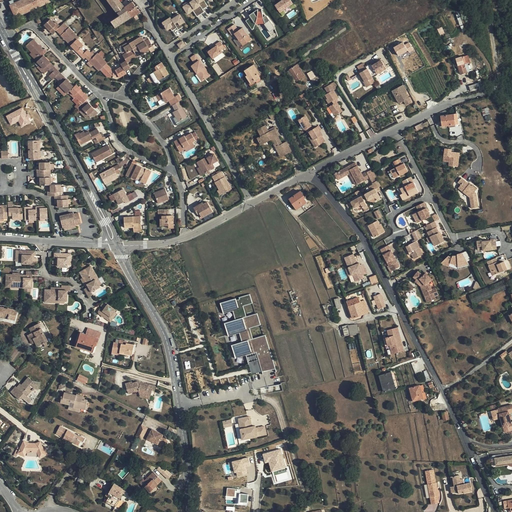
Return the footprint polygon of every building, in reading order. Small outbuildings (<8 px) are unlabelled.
[(15,5),(11,6),(16,16),(49,1),(48,0),(25,0),(24,0),(21,0),(14,3),(15,5)] [(192,0),(182,6),(187,15),(193,11),(196,16),(205,12),(203,9),(208,6),(204,0),(192,0)] [(291,0),(280,0),(275,4),(280,11),(293,1),(291,0)] [(121,2),(114,8),(119,15),(111,20),(115,27),(129,18),(134,15),(136,13),(139,11),(132,2),(125,7),(121,2)] [(251,7),(250,5),(246,8),(247,10),(249,13),(251,14),(253,16),(257,19),(257,20),(261,20),(261,21),(263,22),(264,22),(270,18),(268,16),(273,13),(267,3),(265,5),(264,8),(263,10),(263,11),(254,11),(254,10),(253,8),(251,7)] [(50,30),(56,25),(50,19),(44,24),(50,30)] [(264,24),(269,31),(274,28),(269,21),(264,24)] [(298,52),(302,59),(306,56),(349,28),(345,22),(298,52)] [(63,23),(62,25),(64,27),(59,32),(61,35),(68,28),(63,23)] [(235,23),(228,27),(233,33),(235,32),(243,44),(252,38),(243,26),(239,29),(235,23)] [(56,30),(59,28),(56,25),(50,30),(53,33),(56,30)] [(77,39),(78,37),(69,27),(68,28),(61,35),(71,45),(77,39)] [(43,55),(46,52),(41,47),(39,45),(33,39),(30,42),(28,43),(26,46),(31,52),(39,59),(43,55)] [(86,57),(90,53),(87,50),(84,52),(80,48),(83,45),(77,39),(71,45),(84,59),(86,57)] [(149,48),(152,45),(148,39),(137,45),(140,51),(142,54),(149,49),(149,48)] [(180,49),(185,45),(182,40),(177,44),(180,49)] [(225,46),(221,40),(218,42),(219,43),(214,47),(210,50),(214,56),(224,50),(222,48),(225,46)] [(398,57),(413,50),(409,42),(404,44),(403,42),(393,47),(398,57)] [(122,66),(124,70),(130,67),(127,62),(131,60),(133,59),(137,57),(133,50),(133,49),(123,55),(126,61),(121,64),(122,66)] [(37,61),(39,59),(31,52),(30,54),(37,61)] [(212,73),(197,52),(192,56),(196,62),(193,64),(199,71),(200,70),(205,78),(212,73)] [(99,71),(100,69),(106,64),(107,63),(97,53),(94,56),(89,61),(99,71)] [(43,55),(39,59),(37,61),(44,68),(43,69),(46,72),(49,69),(51,67),(49,64),(50,62),(43,55)] [(461,73),(468,71),(465,64),(468,63),(471,62),(468,55),(463,56),(456,58),(461,73)] [(367,65),(374,77),(377,75),(377,74),(385,69),(381,60),(372,65),(370,63),(367,65)] [(58,74),(60,72),(50,62),(49,64),(51,67),(49,69),(52,73),(55,70),(58,74)] [(157,70),(154,71),(156,75),(159,80),(169,74),(162,62),(156,66),(155,67),(157,70)] [(126,73),(124,70),(122,66),(113,71),(106,64),(100,69),(107,76),(109,75),(113,75),(112,77),(118,78),(126,73)] [(298,64),(290,69),(297,80),(305,75),(298,64)] [(256,81),(257,83),(262,80),(258,73),(259,73),(254,65),(245,70),(248,75),(247,75),(249,79),(252,84),(256,81)] [(375,82),(372,78),(374,77),(367,65),(365,66),(364,65),(358,68),(360,72),(358,73),(362,78),(363,78),(365,82),(367,81),(370,85),(375,82)] [(52,79),(55,77),(58,74),(55,70),(52,73),(49,76),(52,79)] [(365,82),(363,78),(362,78),(366,87),(370,85),(367,81),(365,82)] [(67,93),(70,90),(74,86),(66,79),(62,82),(60,85),(67,93)] [(74,86),(70,90),(71,92),(80,100),(83,103),(86,100),(89,97),(76,84),(74,86)] [(334,90),(331,84),(325,88),(329,93),(334,90)] [(405,92),(406,92),(407,91),(403,84),(392,90),(399,103),(405,100),(407,104),(412,101),(407,93),(406,94),(405,92)] [(65,95),(67,93),(60,85),(58,87),(65,95)] [(165,102),(168,100),(174,97),(169,88),(157,95),(160,100),(163,98),(165,102)] [(293,89),(288,92),(291,98),(297,95),(293,89)] [(329,93),(326,95),(328,98),(331,102),(333,101),(335,104),(330,107),(333,112),(335,111),(337,115),(342,111),(337,102),(335,99),(337,98),(338,97),(334,90),(329,93)] [(76,103),(80,100),(71,92),(69,93),(74,98),(73,99),(76,103)] [(309,101),(304,93),(299,95),(302,99),(304,97),(307,102),(309,101)] [(177,102),(172,105),(175,110),(173,112),(178,121),(187,117),(179,101),(177,102)] [(94,109),(88,103),(84,106),(82,108),(88,115),(94,109)] [(5,115),(10,125),(18,121),(21,127),(31,123),(23,107),(5,115)] [(488,107),(481,109),(486,121),(492,119),(488,107)] [(86,117),(88,115),(82,108),(80,110),(86,117)] [(271,112),(268,114),(272,120),(278,116),(275,110),(271,112)] [(458,113),(454,114),(455,124),(447,126),(448,128),(459,126),(458,113)] [(442,126),(447,126),(455,124),(454,114),(441,115),(442,126)] [(304,116),(298,120),(304,132),(305,131),(306,133),(307,132),(310,136),(312,140),(309,142),(313,148),(323,142),(319,137),(321,136),(315,127),(312,130),(304,116)] [(257,137),(259,142),(265,139),(267,142),(271,139),(280,157),(291,151),(286,141),(282,144),(278,136),(274,129),(269,132),(268,130),(265,125),(257,129),(261,136),(257,137)] [(275,126),(268,130),(269,132),(274,129),(278,136),(280,135),(275,126)] [(95,137),(100,134),(97,129),(89,133),(88,131),(84,133),(84,131),(80,134),(79,133),(75,135),(79,144),(85,141),(85,142),(95,137)] [(195,140),(191,134),(191,133),(185,137),(184,136),(174,141),(180,152),(185,149),(184,148),(189,145),(189,144),(192,142),(195,140)] [(38,138),(38,136),(31,136),(31,143),(32,144),(32,145),(39,145),(40,145),(40,138),(38,138)] [(195,147),(192,142),(189,144),(189,145),(184,148),(185,149),(186,151),(195,147)] [(39,147),(39,145),(32,145),(31,145),(31,153),(33,153),(33,155),(40,155),(40,147),(39,147)] [(100,159),(100,160),(109,155),(108,153),(111,151),(107,145),(91,153),(95,161),(100,159)] [(445,150),(439,151),(440,165),(447,164),(447,167),(456,166),(454,152),(445,153),(445,150)] [(200,167),(204,174),(213,169),(211,164),(218,160),(214,154),(207,158),(206,157),(197,162),(200,167)] [(52,164),(52,159),(52,157),(42,157),(42,162),(42,165),(40,165),(40,169),(53,168),(52,164)] [(399,157),(393,160),(396,166),(391,169),(395,176),(408,169),(404,162),(402,162),(399,157)] [(132,162),(126,175),(135,179),(137,177),(138,173),(142,175),(141,179),(140,181),(145,183),(151,171),(145,169),(144,171),(144,172),(140,170),(140,169),(141,167),(136,164),(132,162)] [(362,174),(355,162),(339,171),(341,177),(351,172),(355,178),(358,182),(366,178),(363,174),(362,174)] [(105,184),(105,182),(110,179),(111,181),(118,177),(116,174),(120,172),(118,168),(120,167),(118,164),(100,174),(105,184)] [(43,180),(52,180),(53,180),(53,177),(53,172),(53,168),(40,169),(40,173),(43,173),(43,177),(43,180)] [(372,168),(366,171),(372,182),(377,179),(372,168)] [(220,172),(212,176),(215,182),(219,189),(220,189),(222,193),(231,188),(221,171),(220,172)] [(355,178),(351,172),(349,173),(355,184),(358,182),(355,178)] [(411,175),(402,180),(405,185),(397,189),(402,199),(419,190),(411,175)] [(471,185),(469,184),(462,178),(458,182),(461,184),(458,187),(470,197),(471,208),(478,207),(476,193),(474,192),(477,189),(472,185),(471,185)] [(378,186),(380,184),(377,179),(372,182),(371,183),(373,185),(375,188),(378,186)] [(63,187),(63,182),(62,180),(53,180),(52,180),(52,183),(53,187),(50,187),(50,190),(56,190),(63,190),(63,187)] [(373,201),(376,199),(375,198),(379,196),(377,191),(375,188),(371,191),(364,194),(367,199),(373,201)] [(117,199),(116,199),(118,204),(124,201),(126,203),(129,201),(133,199),(130,193),(126,195),(122,189),(114,194),(117,199)] [(154,193),(157,202),(162,200),(162,202),(169,199),(165,189),(154,193)] [(70,198),(69,193),(69,190),(63,190),(56,190),(56,194),(59,194),(59,198),(59,202),(70,201),(70,198)] [(300,191),(290,199),(297,208),(306,202),(304,198),(305,197),(300,191)] [(362,205),(365,203),(361,196),(351,201),(354,207),(359,209),(363,207),(362,205)] [(38,203),(38,205),(39,213),(42,213),(43,215),(47,215),(49,215),(49,204),(46,204),(42,204),(42,202),(38,203)] [(198,214),(200,213),(197,207),(203,204),(203,202),(194,207),(198,214)] [(197,207),(200,213),(202,217),(213,211),(207,202),(203,204),(197,207)] [(424,202),(416,206),(419,211),(412,214),(417,222),(430,215),(424,202)] [(9,203),(7,203),(7,206),(3,205),(0,205),(0,215),(1,215),(6,215),(10,215),(9,203)] [(20,204),(20,203),(18,203),(11,203),(11,211),(15,211),(15,213),(20,213),(21,211),(25,211),(24,204),(20,204)] [(27,217),(31,217),(36,217),(39,217),(39,213),(38,205),(35,205),(31,205),(31,203),(26,203),(27,217)] [(378,209),(374,211),(378,219),(382,216),(378,209)] [(66,223),(67,223),(79,222),(84,222),(84,214),(79,213),(79,210),(66,211),(66,223)] [(172,220),(172,215),(166,215),(163,215),(160,215),(160,218),(162,218),(162,226),(169,225),(169,228),(174,228),(173,220),(172,220)] [(134,230),(142,229),(141,216),(124,217),(125,227),(133,227),(134,230)] [(381,229),(379,225),(377,220),(368,225),(374,237),(384,232),(383,228),(381,229)] [(434,220),(426,224),(429,230),(428,231),(432,240),(435,239),(437,244),(444,240),(442,235),(441,235),(439,232),(436,227),(438,226),(434,220)] [(420,237),(417,230),(411,232),(415,240),(420,237)] [(483,239),(477,240),(478,249),(483,248),(483,249),(497,248),(496,240),(491,240),(491,239),(483,240),(483,239)] [(414,252),(412,253),(414,257),(422,253),(415,240),(405,245),(409,252),(412,250),(414,252)] [(391,264),(394,269),(399,266),(388,245),(380,249),(389,266),(391,264)] [(450,254),(442,261),(449,265),(451,263),(458,267),(459,270),(470,265),(463,252),(458,254),(458,257),(454,255),(453,256),(450,254)] [(31,253),(15,255),(16,259),(18,259),(19,267),(29,266),(28,258),(32,257),(31,253)] [(67,254),(51,254),(51,259),(54,259),(55,262),(55,267),(65,267),(65,266),(65,259),(67,259),(67,254)] [(351,282),(358,279),(358,276),(364,274),(362,267),(361,266),(360,265),(359,265),(355,266),(351,255),(343,257),(346,268),(347,267),(349,274),(349,276),(350,276),(351,280),(351,282)] [(496,257),(488,260),(492,271),(493,270),(495,273),(507,268),(504,260),(498,262),(496,257)] [(88,266),(78,272),(81,278),(82,280),(80,281),(83,285),(85,284),(86,287),(82,289),(87,297),(91,294),(90,292),(94,289),(98,287),(97,285),(94,279),(96,278),(93,273),(91,274),(89,271),(91,270),(91,269),(88,266)] [(420,269),(417,272),(422,277),(420,279),(423,282),(429,300),(439,296),(433,279),(429,274),(427,276),(425,274),(420,269)] [(422,277),(417,272),(415,274),(418,277),(416,279),(420,283),(426,301),(429,300),(423,282),(420,279),(422,277)] [(12,277),(3,277),(3,289),(7,290),(7,288),(12,288),(12,290),(17,290),(17,288),(20,288),(20,290),(30,290),(30,273),(26,273),(23,273),(23,280),(20,280),(20,277),(16,277),(16,275),(12,275),(12,277)] [(371,284),(378,282),(376,275),(369,277),(371,284)] [(507,288),(504,280),(469,295),(473,303),(507,288)] [(52,291),(43,291),(43,304),(48,304),(48,301),(52,301),(52,304),(56,304),(56,301),(63,301),(65,302),(65,301),(65,291),(60,291),(56,291),(57,289),(52,289),(52,291)] [(361,291),(345,296),(348,306),(353,317),(368,312),(361,291)] [(378,309),(386,307),(381,293),(373,296),(378,309)] [(252,373),(275,368),(266,335),(253,339),(250,328),(260,324),(257,314),(247,316),(243,306),(253,303),(250,294),(240,297),(240,299),(237,300),(236,298),(221,302),(224,313),(234,310),(236,319),(225,322),(229,336),(240,332),(243,341),(233,344),(236,357),(246,355),(252,373)] [(110,321),(112,317),(110,316),(114,311),(115,309),(106,304),(105,305),(104,308),(102,310),(99,309),(97,312),(110,321)] [(4,308),(4,307),(0,306),(0,316),(2,316),(2,317),(8,318),(15,319),(17,311),(7,308),(4,308)] [(374,320),(369,322),(380,367),(385,365),(374,320)] [(32,339),(34,343),(36,342),(38,346),(43,343),(48,341),(39,323),(30,328),(32,332),(28,335),(30,340),(32,339)] [(397,327),(387,330),(389,336),(386,337),(388,345),(390,344),(391,349),(395,348),(396,352),(404,350),(397,327)] [(326,380),(335,377),(321,334),(320,335),(318,329),(310,331),(326,380)] [(333,329),(323,332),(337,377),(344,376),(333,329)] [(98,338),(81,332),(76,346),(91,351),(93,345),(95,346),(98,338)] [(354,337),(347,338),(355,374),(363,372),(354,337)] [(345,339),(337,340),(345,376),(353,374),(345,339)] [(133,355),(133,352),(134,348),(135,344),(127,343),(126,346),(121,345),(122,344),(119,343),(114,342),(112,353),(120,355),(120,353),(125,354),(125,353),(133,355)] [(391,372),(380,375),(385,391),(395,388),(391,372)] [(86,384),(88,377),(78,375),(77,382),(86,384)] [(15,386),(11,391),(16,396),(18,393),(26,400),(28,397),(27,396),(34,388),(38,389),(39,382),(32,381),(28,377),(22,385),(20,383),(17,388),(15,386)] [(138,383),(138,381),(132,383),(132,382),(126,384),(129,393),(139,390),(140,394),(146,395),(147,394),(151,395),(152,389),(154,390),(156,386),(145,383),(144,385),(138,383)] [(420,385),(409,388),(413,401),(424,398),(424,399),(426,398),(423,385),(420,385)] [(86,409),(88,400),(83,399),(77,397),(77,395),(64,392),(63,396),(60,395),(59,400),(61,401),(61,402),(70,404),(68,409),(80,411),(80,408),(86,409)] [(511,402),(499,406),(499,407),(501,415),(506,430),(511,428),(511,419),(510,410),(511,409),(511,402)] [(501,415),(499,407),(492,409),(494,417),(501,415)] [(239,424),(242,440),(265,435),(264,427),(255,429),(252,429),(251,427),(249,417),(242,418),(243,423),(239,424)] [(148,428),(142,425),(137,435),(142,438),(148,428)] [(78,439),(81,441),(83,442),(85,438),(80,436),(71,432),(72,431),(64,427),(63,429),(60,427),(57,433),(64,437),(72,441),(76,443),(78,439)] [(163,433),(153,428),(148,438),(158,443),(160,447),(168,442),(163,435),(162,434),(163,433)] [(20,449),(17,448),(14,455),(16,456),(18,453),(24,456),(27,451),(37,451),(40,457),(48,454),(46,448),(44,449),(40,442),(35,444),(31,444),(24,440),(21,447),(20,449)] [(262,453),(264,463),(269,463),(271,472),(286,468),(281,449),(262,453)] [(511,455),(495,458),(496,464),(509,463),(511,464),(511,455)] [(236,472),(237,477),(247,475),(246,467),(250,466),(249,458),(231,461),(233,473),(236,472)] [(159,467),(157,469),(167,479),(172,475),(166,469),(164,471),(159,467)] [(440,497),(434,470),(426,471),(433,505),(440,503),(439,497),(440,497)] [(145,486),(150,491),(156,486),(162,480),(153,471),(145,480),(143,478),(140,482),(145,487),(145,486)] [(464,484),(463,481),(461,481),(460,479),(459,475),(451,477),(452,486),(451,486),(452,492),(459,491),(459,493),(472,491),(471,482),(464,484)] [(114,483),(110,491),(109,493),(119,499),(122,493),(121,492),(123,488),(114,483)] [(159,489),(156,486),(150,491),(150,492),(153,495),(159,489)] [(109,493),(110,491),(108,490),(106,494),(109,496),(107,501),(115,506),(115,508),(118,510),(123,502),(119,500),(119,499),(109,493)]
